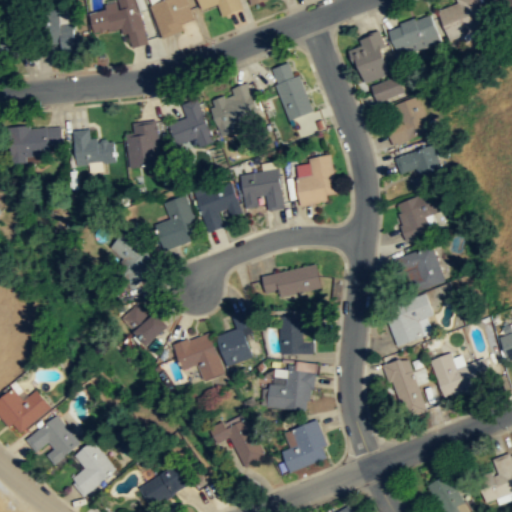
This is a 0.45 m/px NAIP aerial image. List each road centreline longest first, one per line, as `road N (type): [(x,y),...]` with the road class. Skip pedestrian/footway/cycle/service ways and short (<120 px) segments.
road 1 (residential): [(369,467),(357,390),(372,180),(307,19)]
road 2 (residential): [(354,0),(152,79),(0,96)]
road 3 (residential): [(208,288),(241,260),(282,243),(371,242)]
road 4 (residential): [(369,467),(511,410)]
